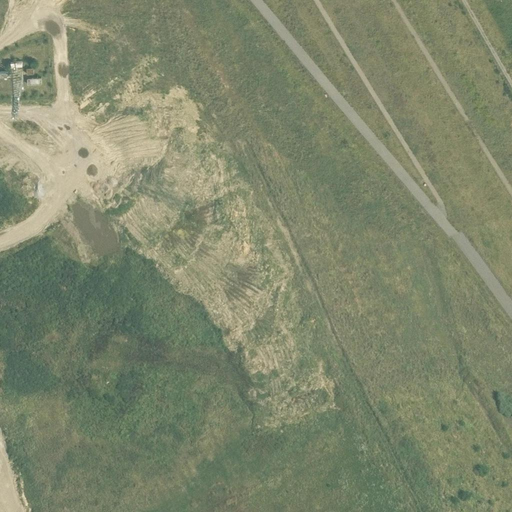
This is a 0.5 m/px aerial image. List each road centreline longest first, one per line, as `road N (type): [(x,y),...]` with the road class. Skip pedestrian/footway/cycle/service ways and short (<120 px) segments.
road 1 (track): [(184,0),(220,81),(367,236),(473,378),(509,511)]
road 2 (track): [(0,292),(82,320),(104,347),(266,408),(366,472)]
road 3 (track): [(309,378),(139,211),(72,105)]
